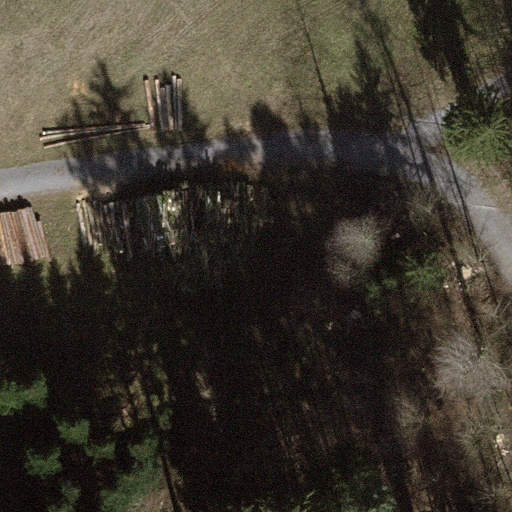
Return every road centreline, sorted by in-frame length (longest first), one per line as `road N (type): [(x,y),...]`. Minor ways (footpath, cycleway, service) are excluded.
road 1 (track): [(0,192),(412,171)]
road 2 (track): [(412,171),(492,217),(511,250)]
road 3 (track): [(412,171),(511,93)]
